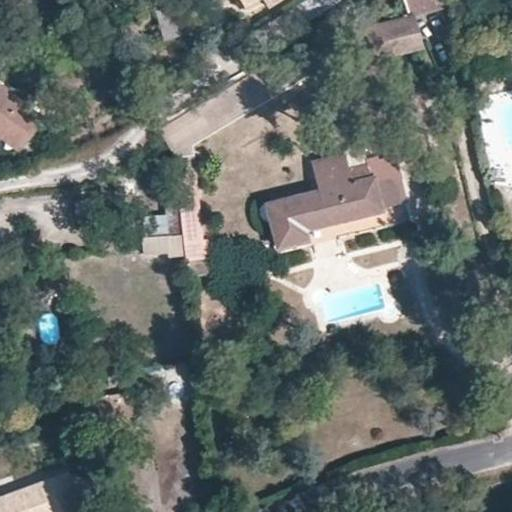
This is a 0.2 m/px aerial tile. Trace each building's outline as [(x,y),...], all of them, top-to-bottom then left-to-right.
[(0,0),(0,10),(6,7),(21,0),(0,0)] [(176,0),(150,0),(159,32),(183,26),(176,0)] [(442,0),(402,0),(409,22),(446,11),(442,0)] [(413,42),(409,22),(358,35),(363,55),(413,42)] [(245,70),(237,53),(213,65),(222,82),(245,70)] [(0,86),(0,134),(16,147),(40,116),(0,86)] [(310,159),(316,189),(264,203),(275,246),(305,238),(304,228),(381,209),(373,176),(369,177),(366,163),(347,167),(344,150),(310,159)] [(161,187),(159,170),(121,175),(123,191),(161,187)] [(185,257),(201,255),(192,176),(177,178),(185,257)] [(102,210),(101,198),(73,202),(74,213),(102,210)] [(504,336),(500,321),(488,325),(491,338),(504,336)] [(124,382),(122,369),(107,371),(110,384),(124,382)] [(108,409),(106,394),(86,397),(88,413),(108,409)] [(108,409),(88,413),(92,444),(113,441),(108,409)] [(150,456),(120,461),(129,511),(152,511),(161,511),(150,456)] [(0,494),(0,511),(82,511),(67,470),(0,494)]
